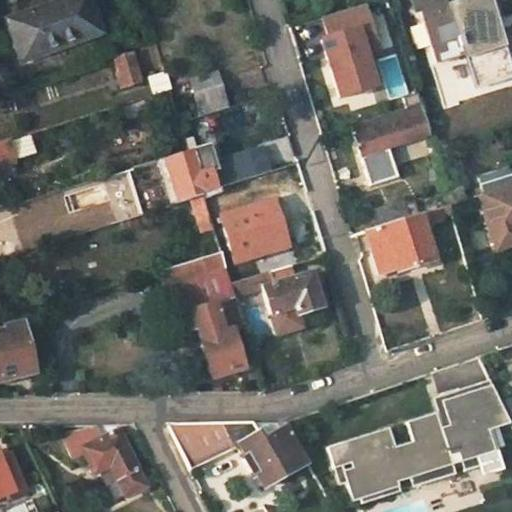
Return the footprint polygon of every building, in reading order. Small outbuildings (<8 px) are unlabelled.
[(98,35),(86,0),(74,0),(8,22),(20,60),(98,35)] [(421,4),(442,80),(469,72),(502,62),(491,20),(496,19),(490,0),(485,0),(465,6),(464,1),(448,5),(446,0),(408,0),(410,6),(421,4)] [(366,4),(324,17),(331,38),(323,41),(341,98),(378,87),(369,57),(381,53),(366,4)] [(139,83),(130,54),(112,59),(117,74),(122,72),(126,88),(139,83)] [(401,94),(399,58),(381,59),(382,95),(401,94)] [(508,81),(502,62),(469,72),(475,91),(508,81)] [(222,102),(213,70),(187,77),(196,110),(222,102)] [(153,95),(172,89),(166,71),(147,77),(153,95)] [(119,90),(126,88),(122,72),(117,74),(115,75),(119,90)] [(410,100),(412,107),(419,105),(417,99),(410,100)] [(412,107),(341,129),(344,140),(352,137),(358,158),(366,155),(369,164),(384,159),(382,151),(428,136),(419,105),(412,107)] [(19,158),(35,154),(31,135),(15,138),(19,158)] [(0,142),(0,156),(12,153),(8,140),(0,142)] [(206,145),(166,158),(174,182),(173,182),(177,196),(171,198),(172,204),(188,199),(200,195),(199,191),(211,187),(207,172),(213,170),(206,145)] [(110,198),(137,189),(131,169),(104,178),(110,198)] [(104,178),(90,182),(96,202),(110,198),(104,178)] [(511,186),(478,197),(494,249),(511,243),(511,186)] [(448,206),(443,191),(432,194),(436,209),(448,206)] [(199,233),(209,229),(210,229),(200,195),(188,199),(199,233)] [(281,246),(267,200),(217,215),(231,261),(281,246)] [(370,213),(374,228),(405,219),(401,203),(370,213)] [(420,224),(450,214),(448,206),(436,209),(405,219),(374,228),(363,232),(368,251),(375,274),(392,270),(393,273),(430,262),(420,224)] [(217,252),(155,272),(158,279),(163,293),(184,286),(182,280),(189,278),(198,307),(231,297),(227,283),(217,252)] [(318,309),(308,274),(261,289),(274,334),(299,326),(296,316),(318,309)] [(256,289),(253,277),(252,275),(227,283),(231,297),(256,289)] [(0,379),(31,372),(19,322),(2,326),(3,330),(0,330),(0,379)] [(231,329),(199,339),(213,387),(226,383),(225,381),(233,379),(232,375),(244,372),(231,329)] [(450,371),(454,388),(483,381),(479,365),(450,371)] [(327,450),(334,472),(346,467),(351,466),(352,471),(348,472),(343,474),(353,504),(360,502),(398,489),(396,485),(408,481),(451,466),(448,458),(457,455),(460,463),(475,458),(494,452),(487,431),(490,430),(509,424),(490,384),(458,395),(456,389),(438,395),(449,426),(441,429),(435,414),(406,424),(413,443),(395,449),(388,430),(327,450)] [(251,422),(260,438),(284,425),(282,421),(251,422)] [(263,486),(305,461),(284,425),(260,438),(251,422),(165,423),(188,469),(238,444),(243,453),(240,455),(249,474),(254,472),(263,486)] [(91,424),(92,426),(97,439),(115,430),(113,424),(91,424)] [(142,484),(115,430),(97,439),(92,426),(85,427),(58,433),(71,459),(83,454),(92,472),(100,468),(113,497),(142,484)] [(497,451),(490,430),(487,431),(494,452),(497,451)] [(26,463),(16,432),(0,436),(0,440),(9,469),(26,463)] [(312,443),(306,432),(298,437),(304,448),(312,443)] [(475,458),(460,463),(463,473),(478,468),(475,458)] [(451,466),(408,481),(411,490),(454,476),(451,466)] [(0,508),(15,503),(0,467),(0,508)] [(398,489),(360,502),(362,507),(400,494),(398,489)]
